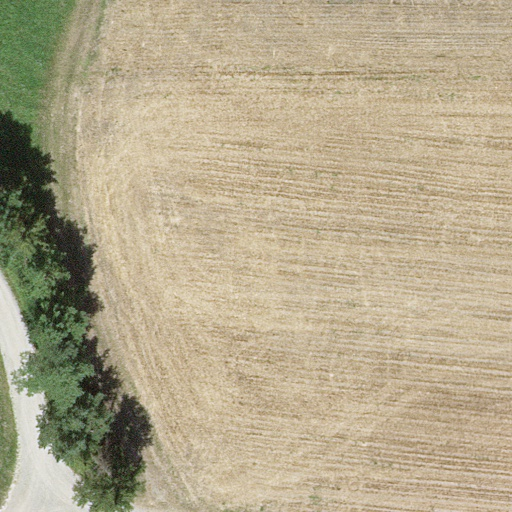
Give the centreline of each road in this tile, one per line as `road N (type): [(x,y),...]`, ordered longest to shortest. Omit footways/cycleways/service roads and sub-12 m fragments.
road 1 (track): [(163,511),(95,364),(57,215),(68,43),(81,0)]
road 2 (track): [(46,495),(36,427),(0,314)]
